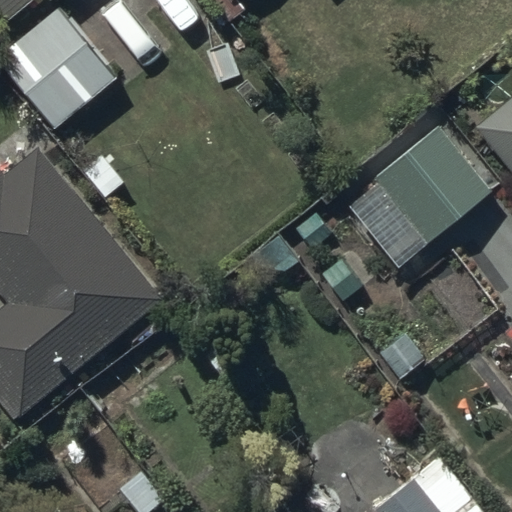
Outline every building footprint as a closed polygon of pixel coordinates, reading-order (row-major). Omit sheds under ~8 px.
[(0,0),(0,16),(6,24),(36,0),(0,0)] [(0,67),(54,131),(118,77),(58,6),(0,54),(0,67)] [(511,96),(475,128),(511,174),(511,96)] [(439,126),(345,201),(399,270),(494,193),(439,126)] [(0,295),(7,305),(0,310),(0,403),(15,423),(165,301),(38,147),(4,175),(0,170),(0,295)] [(483,511),(438,457),(374,510),(375,511),(483,511)]
